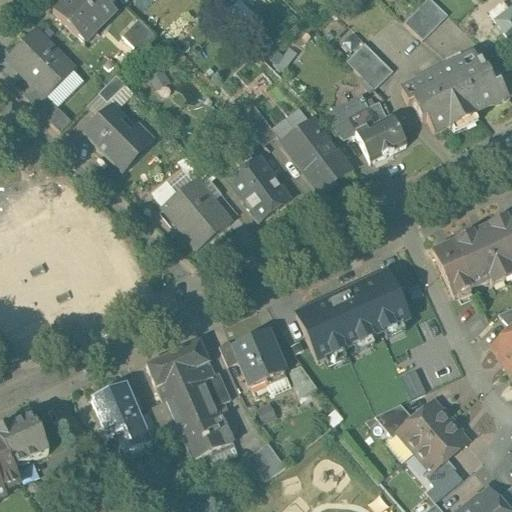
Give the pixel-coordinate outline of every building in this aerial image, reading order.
[(112,14),(98,0),(66,0),(52,15),(84,47),(96,34),(92,30),(109,13),(111,15),(112,14)] [(434,0),(432,0),(410,22),(426,38),(449,16),(434,0)] [(511,11),(511,10),(493,23),(511,48),(511,11)] [(154,38),(138,23),(121,40),(137,55),(154,38)] [(55,53),(34,32),(5,62),(35,92),(44,101),(45,101),(73,73),(54,54),(55,53)] [(392,75),(364,46),(345,64),(373,93),(392,75)] [(479,67),(476,68),(472,59),(450,70),(474,119),(475,119),(474,116),(505,101),(498,87),(493,89),(484,72),(482,73),(479,67)] [(450,70),(400,95),(407,108),(412,106),(421,124),(426,122),(433,137),(448,129),(449,132),(474,119),(450,70)] [(116,78),(98,97),(107,106),(125,88),(116,78)] [(70,125),(45,101),(44,101),(35,92),(25,102),(59,136),(70,125)] [(378,106),(367,111),(363,103),(359,105),(360,106),(336,118),(352,141),(355,139),(369,167),(406,149),(391,119),(385,122),(378,106)] [(147,143),(112,108),(96,123),(100,127),(86,140),(116,171),(116,172),(120,176),(123,176),(130,169),(130,168),(133,165),(129,160),(147,143)] [(302,115),(278,133),(324,195),(357,170),(319,119),(310,126),(302,115)] [(222,175),(201,148),(189,158),(205,179),(211,185),(222,175)] [(189,158),(176,166),(192,185),(194,184),(196,186),(205,179),(189,158)] [(289,203),(258,161),(228,182),(259,225),(289,203)] [(196,186),(194,184),(192,185),(162,210),(197,253),(230,227),(196,186)] [(511,225),(509,220),(450,247),(471,293),(488,285),(491,290),(511,280),(511,225)] [(84,227),(39,248),(57,285),(101,264),(102,264),(84,227)] [(450,247),(432,256),(453,301),(471,293),(450,247)] [(0,323),(1,326),(63,297),(57,285),(39,248),(0,267),(0,323)] [(386,275),(292,318),(316,368),(409,325),(386,275)] [(417,287),(405,293),(411,304),(423,298),(417,287)] [(511,330),(511,334),(494,350),(510,369),(511,367),(511,311),(500,316),(511,330)] [(266,336),(231,351),(237,365),(248,392),(283,377),(266,336)] [(197,346),(148,368),(147,368),(145,369),(154,390),(154,391),(155,392),(176,441),(184,438),(220,422),(215,410),(229,404),(217,377),(213,378),(198,345),(196,346),(197,346)] [(231,351),(229,345),(217,350),(226,370),(237,365),(231,351)] [(316,393),(299,370),(287,375),(298,401),(316,393)] [(124,389),(90,403),(96,418),(100,429),(101,429),(107,442),(116,439),(117,438),(141,428),(138,421),(138,420),(124,389)] [(412,423),(397,436),(398,437),(414,456),(449,426),(432,406),(412,423)] [(399,408),(373,421),(391,442),(398,437),(397,436),(412,423),(399,408)] [(160,444),(148,416),(138,421),(141,428),(141,430),(149,448),(160,444)] [(31,420),(9,430),(9,429),(0,433),(0,451),(13,472),(48,457),(31,420)] [(220,422),(184,438),(195,464),(232,447),(220,422)] [(449,426),(414,456),(430,475),(430,476),(446,463),(466,446),(449,426)] [(117,438),(116,439),(125,459),(127,459),(131,460),(143,455),(145,451),(150,449),(149,448),(141,430),(141,428),(117,438)] [(284,471),(267,446),(247,460),(265,485),(284,471)] [(0,501),(5,499),(3,494),(19,487),(13,472),(0,451),(0,501)] [(446,463),(430,476),(430,475),(424,480),(433,492),(455,474),(446,463)] [(503,511),(496,503),(488,494),(468,511),(469,511),(503,511)] [(511,511),(511,500),(507,494),(496,503),(503,511),(511,511)]
